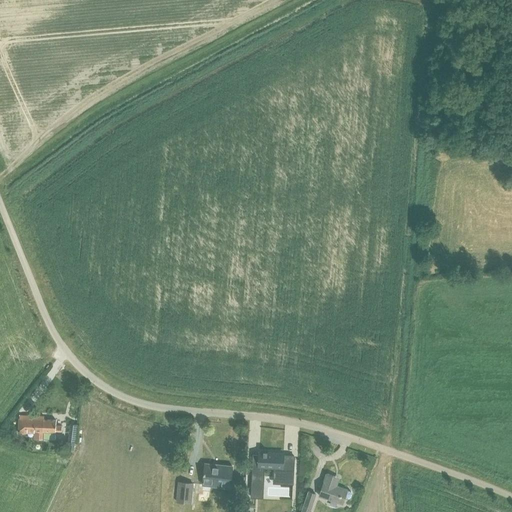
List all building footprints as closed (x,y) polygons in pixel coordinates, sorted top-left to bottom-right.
[(44,416),(19,415),(19,434),(28,435),(28,431),(34,431),(34,439),(43,439),(44,431),(62,432),(62,426),(56,426),(56,420),(44,420),(44,416)] [(69,436),(69,443),(74,443),(75,442),(75,437),(76,430),(77,424),(72,424),(71,423),(70,430),(69,436)] [(255,449),(252,489),(264,490),(266,459),(275,460),(275,468),(289,469),(289,476),(294,476),(296,448),(285,448),(285,446),(261,444),(261,449),(255,449)] [(205,463),(203,484),(230,486),(232,465),(205,463)] [(325,480),(320,494),(342,503),(344,498),(349,500),(352,498),(353,494),(351,491),(347,490),(347,488),(337,485),(333,483),(336,477),(327,474),(325,480)] [(191,503),(193,483),(180,481),(177,501),(191,503)] [(232,487),(230,508),(237,509),(239,487),(232,487)] [(305,504),(301,511),(309,511),(312,507),(316,493),(309,491),(305,504)]
